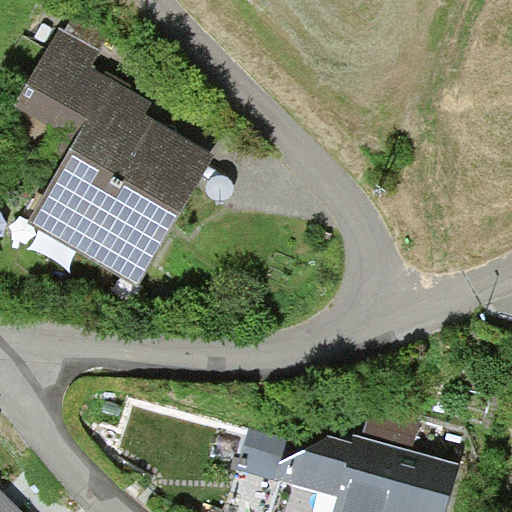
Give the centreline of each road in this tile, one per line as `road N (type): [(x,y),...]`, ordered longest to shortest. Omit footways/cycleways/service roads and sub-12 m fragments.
road 1 (residential): [(390,314),(374,258),(340,202),(149,0)]
road 2 (residential): [(20,346),(270,360),(390,314)]
road 3 (residential): [(20,346),(24,402),(58,457),(119,511)]
road 4 (residential): [(390,314),(511,263)]
